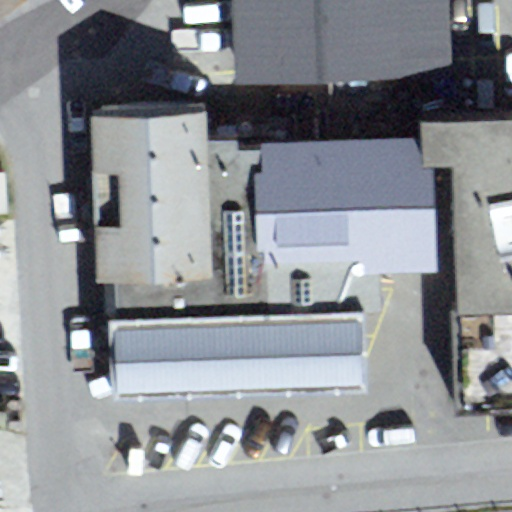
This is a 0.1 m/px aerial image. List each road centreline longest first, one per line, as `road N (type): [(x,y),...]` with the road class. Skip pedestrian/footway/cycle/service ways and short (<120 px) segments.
road 1 (residential): [(106,0),(78,18),(47,88),(49,510)]
road 2 (residential): [(49,510),(511,477)]
